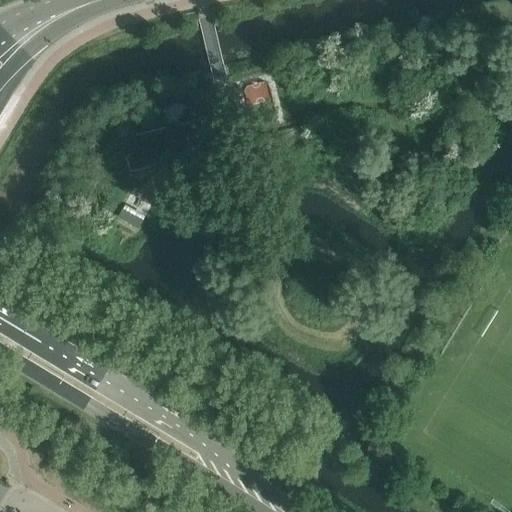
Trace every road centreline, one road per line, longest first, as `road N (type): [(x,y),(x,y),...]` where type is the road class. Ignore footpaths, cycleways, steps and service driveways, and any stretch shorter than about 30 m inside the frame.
road 1 (unclassified): [(298,511),(184,430),(0,319)]
road 2 (unclassified): [(0,353),(255,511)]
road 3 (tertiary): [(0,87),(33,47),(116,0)]
